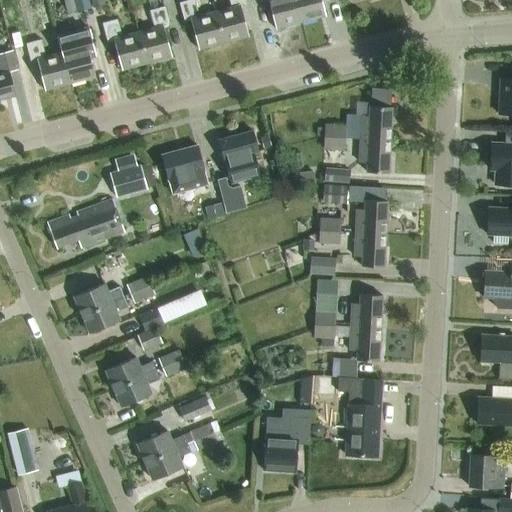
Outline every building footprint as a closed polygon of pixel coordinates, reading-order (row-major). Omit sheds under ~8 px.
[(20,0),(3,0),(12,35),(27,31),(20,0)] [(86,0),(71,0),(75,12),(88,8),(86,0)] [(225,42),(217,11),(199,16),(195,0),(190,0),(181,3),(186,22),(193,20),(200,49),(225,42)] [(217,11),(225,42),(250,36),(242,7),(248,6),(246,0),(230,0),(233,7),(217,11)] [(295,0),(261,0),(262,1),(266,0),(267,0),(276,29),(301,22),(295,0)] [(295,0),(301,22),(326,16),(322,2),(328,0),(295,0)] [(140,31),(148,63),(173,56),(165,27),(171,25),(166,7),(151,10),(156,27),(140,31)] [(148,63),(140,31),(123,36),(119,19),(104,23),(109,42),(115,40),(123,69),(148,63)] [(62,52),(71,83),(97,76),(89,48),(95,46),(89,27),(74,31),(78,47),(62,52)] [(71,83),(62,52),(47,56),(42,39),(27,43),(33,63),(39,61),(47,90),(71,83)] [(9,72),(17,69),(12,50),(0,53),(0,70),(1,74),(0,73),(0,98),(15,94),(9,72)] [(511,79),(499,79),(497,114),(511,114),(511,79)] [(362,139),(391,140),(392,108),(371,107),(371,115),(363,115),(362,139)] [(326,138),(346,138),(346,126),(326,126),(326,138)] [(253,131),(219,141),(225,160),(227,160),(233,184),(260,176),(254,154),(259,153),(253,131)] [(511,186),(511,131),(505,132),(505,144),(492,144),(490,170),(494,171),(493,186),(511,186)] [(268,135),(261,137),(264,148),(271,146),(268,135)] [(345,150),(346,138),(326,138),(325,150),(345,150)] [(389,173),(391,140),(362,139),(361,162),(368,162),(368,172),(389,173)] [(200,193),(219,188),(213,168),(204,170),(198,146),(163,155),(169,179),(195,173),(200,193)] [(153,184),(148,165),(111,174),(117,198),(148,190),(147,186),(153,184)] [(348,170),(323,168),(322,183),(347,185),(348,170)] [(312,172),(291,174),(293,184),(314,181),(312,172)] [(347,186),(323,185),(322,204),(346,205),(347,186)] [(243,199),(223,204),(225,214),(246,208),(243,199)] [(69,218),(68,215),(47,223),(56,248),(78,240),(81,248),(122,233),(111,200),(76,213),(77,216),(69,218)] [(356,233),(386,234),(387,202),(366,201),(366,210),(358,209),(356,233)] [(209,205),(202,207),(205,218),(223,213),(220,202),(209,205)] [(511,209),(488,208),(487,234),(493,235),(493,243),(507,244),(507,236),(511,235),(511,209)] [(320,231),(340,232),(341,220),(321,219),(320,231)] [(197,230),(183,236),(192,258),(207,252),(197,230)] [(340,244),(340,232),(320,231),(320,243),(340,244)] [(384,267),(386,234),(356,233),(355,256),(363,256),(363,266),(384,267)] [(333,259),(309,257),(308,274),(332,276),(333,259)] [(511,261),(511,262),(511,273),(485,272),(484,299),(492,299),(496,309),(511,310),(511,261)] [(130,293),(151,284),(147,275),(126,284),(130,293)] [(82,314),(119,298),(123,296),(119,288),(107,293),(103,283),(74,295),(82,314)] [(151,284),(130,293),(134,302),(155,293),(151,284)] [(351,327),(381,329),(382,296),(361,295),(360,304),(352,304),(351,327)] [(119,298),(82,314),(91,332),(119,320),(116,313),(128,308),(123,296),(119,298)] [(144,331),(163,324),(157,309),(138,316),(144,331)] [(316,313),(315,325),(335,326),(336,314),(316,313)] [(335,326),(315,325),(314,337),(321,337),(320,348),(334,348),(335,326)] [(379,362),(381,329),(351,327),(350,350),(358,351),(358,360),(379,362)] [(160,344),(153,328),(135,336),(141,351),(160,344)] [(511,337),(482,335),(480,362),(499,363),(498,379),(511,379),(511,337)] [(161,368),(183,358),(179,349),(158,358),(161,368)] [(106,370),(114,388),(155,370),(151,361),(139,366),(135,358),(106,370)] [(183,358),(161,368),(165,376),(186,367),(183,358)] [(155,370),(114,388),(122,406),(151,394),(147,384),(159,379),(155,370)] [(336,379),(317,378),(315,405),(334,406),(336,379)] [(378,457),(382,393),(382,381),(337,379),(336,392),(350,393),(347,455),(378,457)] [(208,411),(202,396),(176,407),(182,422),(208,411)] [(511,399),(478,398),(477,425),(511,426),(511,399)] [(311,419),(312,409),(283,408),(282,417),(267,416),(266,429),(264,471),(295,473),(297,442),(309,443),(311,419)] [(37,470),(35,462),(24,417),(1,423),(4,436),(8,435),(17,475),(37,470)] [(194,440),(214,432),(219,429),(216,421),(191,432),(194,440)] [(145,462),(187,444),(183,435),(171,441),(166,431),(137,443),(145,462)] [(194,440),(198,449),(218,441),(214,432),(194,440)] [(187,444),(145,462),(153,480),(182,468),(178,458),(191,453),(187,444)] [(502,488),(503,466),(493,466),(494,457),(470,455),(468,486),(502,488)] [(85,511),(83,503),(85,502),(80,483),(67,486),(72,505),(47,511),(85,511)] [(0,511),(21,511),(15,488),(0,491),(0,511)] [(511,511),(511,499),(510,499),(499,499),(498,511),(493,511),(494,510),(467,509),(466,511),(511,511)]
